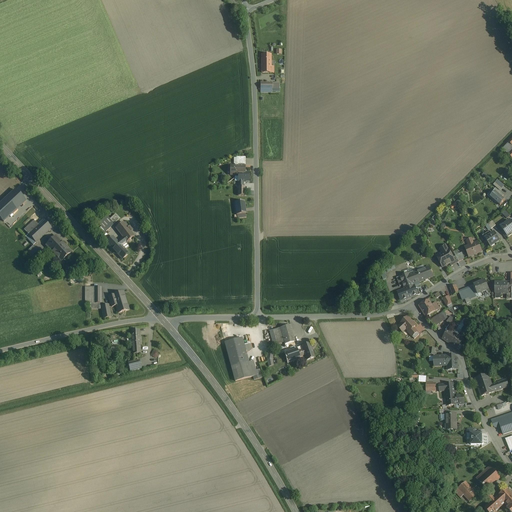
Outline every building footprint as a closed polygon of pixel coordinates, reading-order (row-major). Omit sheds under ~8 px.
[(261,55),(261,74),(274,74),(274,67),(271,67),(271,55),(261,55)] [(279,84),(260,83),(260,93),(272,93),(272,92),(279,92),(279,84)] [(511,146),(509,143),(503,150),(508,155),(511,151),(511,146)] [(245,174),(245,165),(228,165),(228,175),(237,175),(245,174)] [(504,186),(497,181),(495,183),(498,186),(502,189),(504,186)] [(503,196),(495,189),(493,191),(502,198),(503,196)] [(15,191),(0,205),(0,217),(4,222),(26,202),(15,191)] [(502,198),(493,191),(491,194),(492,195),(490,198),(500,206),(505,201),(502,198)] [(245,202),(234,203),(236,216),(246,214),(245,202)] [(36,243),(52,228),(39,213),(22,228),(36,243)] [(107,216),(98,224),(106,232),(114,224),(111,220),(107,216)] [(116,216),(111,220),(114,224),(119,219),(116,216)] [(487,225),(490,228),(491,230),(496,226),(492,221),(487,225)] [(511,224),(510,221),(501,228),(507,237),(511,233),(511,224)] [(118,242),(122,247),(135,237),(124,223),(116,230),(122,239),(118,242)] [(494,233),(485,239),(490,248),(496,244),(499,241),(499,242),(500,241),(494,233)] [(61,262),(71,252),(56,237),(46,246),(61,262)] [(107,244),(123,260),(131,252),(128,249),(126,251),(122,247),(118,242),(114,238),(107,244)] [(477,243),(465,248),(469,257),(482,252),(477,243)] [(28,251),(36,258),(39,254),(40,254),(41,252),(34,246),(28,251)] [(446,246),(439,249),(442,254),(436,256),(442,268),(450,264),(455,261),(453,258),(449,250),(446,246)] [(459,254),(455,256),(456,257),(458,262),(465,259),(462,253),(459,254)] [(456,257),(453,258),(455,261),(450,264),(451,267),(459,263),(458,262),(456,257)] [(393,264),(383,270),(385,274),(396,269),(393,264)] [(429,268),(418,272),(421,281),(432,277),(429,268)] [(413,273),(393,280),(396,288),(403,286),(404,288),(413,284),(421,281),(418,272),(413,274),(413,273)] [(485,281),(474,286),(477,294),(477,295),(489,290),(485,281)] [(413,284),(404,288),(404,289),(399,291),(403,301),(417,295),(413,284)] [(507,284),(495,284),(495,294),(500,294),(507,294),(507,288),(507,284)] [(100,303),(100,286),(85,287),(86,303),(100,303)] [(456,286),(450,288),(453,296),(459,293),(456,286)] [(472,286),(458,292),(462,301),(465,300),(467,304),(471,303),(470,300),(477,298),(476,295),(476,294),(473,287),(472,286)] [(129,307),(123,291),(111,295),(117,312),(129,307)] [(449,296),(443,300),(447,307),(452,304),(449,296)] [(429,300),(419,306),(425,317),(439,309),(435,303),(432,305),(429,300)] [(110,304),(102,306),(104,319),(113,318),(110,304)] [(441,313),(430,321),(434,327),(445,320),(441,313)] [(450,317),(447,322),(452,326),(456,321),(450,317)] [(416,326),(408,318),(401,324),(398,327),(403,332),(406,329),(408,332),(413,328),(416,326)] [(291,325),(269,331),(273,346),(284,343),(285,349),(296,346),(291,325)] [(408,332),(408,333),(412,337),(417,332),(413,328),(408,332)] [(463,340),(449,330),(442,340),(459,351),(461,348),(460,347),(461,346),(460,345),(463,340)] [(140,347),(139,331),(132,331),(132,348),(140,347)] [(253,362),(249,363),(242,339),(224,343),(235,382),(253,377),(254,380),(262,378),(260,370),(256,371),(253,362)] [(299,357),(304,355),(306,361),(315,358),(310,344),(288,351),(292,362),(300,359),(299,357)] [(436,349),(425,347),(424,354),(435,356),(436,349)] [(447,356),(434,357),(434,367),(447,366),(447,356)] [(454,356),(447,356),(447,366),(447,370),(457,370),(457,360),(454,360),(454,356)] [(138,357),(127,360),(129,370),(140,367),(138,357)] [(488,375),(475,379),(478,390),(491,385),(488,375)] [(491,385),(478,390),(481,396),(497,391),(505,388),(508,387),(506,380),(491,385)] [(436,384),(426,383),(426,391),(436,391),(436,384)] [(454,384),(444,385),(445,391),(445,392),(445,398),(456,397),(454,384)] [(456,397),(445,398),(447,407),(457,406),(457,405),(465,404),(464,396),(456,397)] [(509,402),(493,408),(496,415),(511,409),(509,402)] [(511,413),(497,419),(500,427),(503,435),(511,431),(511,413)] [(450,415),(446,415),(446,416),(446,430),(456,430),(456,415),(450,415)] [(497,419),(491,420),(494,427),(495,428),(500,427),(497,419)] [(471,435),(467,435),(467,439),(471,439),(471,445),(482,445),(483,444),(483,441),(482,440),(482,434),(475,434),(471,434),(471,435)] [(489,466),(476,479),(487,491),(501,479),(489,466)] [(477,495),(466,482),(455,492),(466,504),(469,502),(477,495)] [(511,493),(507,488),(484,509),(487,511),(495,511),(505,504),(508,508),(511,503),(511,493)]
